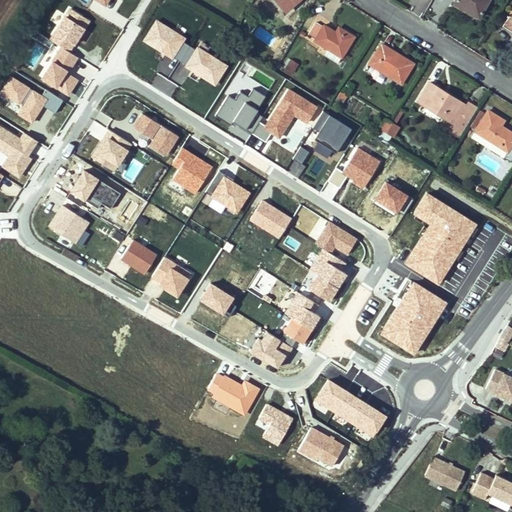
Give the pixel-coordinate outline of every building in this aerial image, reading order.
[(276,0),(286,11),(298,0),(276,0)] [(488,0),(455,0),(454,3),(478,17),(488,0)] [(77,6),(75,12),(86,16),(88,11),(77,6)] [(69,9),(50,40),(54,42),(61,47),(68,51),(88,21),(69,9)] [(308,35),(315,39),(322,27),(315,22),(308,35)] [(235,30),(242,34),(244,29),(238,25),(235,30)] [(354,37),(343,30),(340,35),(335,32),(323,25),(322,27),(315,39),(314,41),(327,49),(341,58),(342,58),(354,37)] [(335,32),(340,35),(343,30),(338,27),(335,32)] [(42,77),(61,47),(54,42),(40,64),(44,67),(39,76),(42,77)] [(369,64),(401,84),(413,64),(398,55),(396,57),(393,55),(394,52),(381,44),(369,64)] [(34,66),(43,52),(34,46),(25,60),(34,66)] [(67,73),(77,57),(68,51),(61,47),(42,77),(68,94),(77,80),(67,73)] [(337,63),(341,58),(327,49),(323,55),(337,63)] [(299,64),(291,59),(285,68),(293,73),(299,64)] [(270,87),(274,80),(257,70),(253,77),(270,87)] [(417,102),(454,124),(451,129),(461,135),(477,109),(467,103),(465,106),(429,83),(417,102)] [(233,121),(252,133),(259,121),(263,116),(256,112),(258,109),(257,109),(265,96),(253,88),(248,96),(240,91),(235,99),(228,95),(215,115),(230,125),(233,121)] [(265,125),(259,121),(252,133),(265,142),(271,132),(278,137),(293,114),(306,122),(316,106),(288,89),(265,125)] [(348,95),(341,91),(337,96),(344,101),(348,95)] [(323,110),(312,127),(319,131),(314,139),(336,153),(351,128),(323,110)] [(487,111),(475,131),(507,151),(503,158),(510,162),(511,159),(511,133),(500,126),(503,121),(487,111)] [(483,114),(480,112),(471,126),(474,128),(483,114)] [(392,123),(385,119),(379,128),(387,133),(392,123)] [(387,133),(391,135),(393,137),(399,128),(392,123),(387,133)] [(387,133),(379,128),(376,135),(383,139),(387,133)] [(458,138),(461,135),(451,129),(449,132),(458,138)] [(104,143),(112,131),(109,130),(101,142),(104,143)] [(113,171),(130,143),(112,131),(104,143),(101,142),(92,157),(113,171)] [(471,138),(503,158),(507,151),(475,131),(471,138)] [(383,139),(387,142),(391,135),(387,133),(383,139)] [(309,151),(301,146),(293,159),(301,164),(309,151)] [(342,171),(336,167),(328,180),(339,188),(347,175),(353,179),(352,181),(363,188),(379,162),(357,148),(342,171)] [(224,177),(226,175),(219,170),(205,192),(236,212),(248,192),(232,182),(224,177)] [(481,198),(485,191),(477,186),(473,193),(481,198)] [(490,186),(484,194),(490,199),(497,191),(490,186)] [(75,243),(88,221),(62,205),(49,226),(75,243)] [(315,244),(323,249),(329,253),(334,246),(347,254),(356,240),(329,222),(315,244)] [(323,249),(310,270),(337,287),(345,273),(340,270),(344,263),(329,253),(323,249)] [(328,301),(336,287),(310,270),(301,284),(328,301)] [(301,343),(310,329),(292,318),(283,332),(284,333),(296,340),(301,343)] [(291,347),(296,340),(284,333),(279,340),(291,347)] [(511,403),(511,377),(493,369),(484,392),(511,403)] [(426,478),(458,493),(467,474),(435,459),(426,478)] [(491,495),(511,505),(511,483),(499,478),(498,481),(484,476),(474,496),(488,502),(491,495)] [(449,508),(452,500),(444,497),(441,506),(449,508)]
